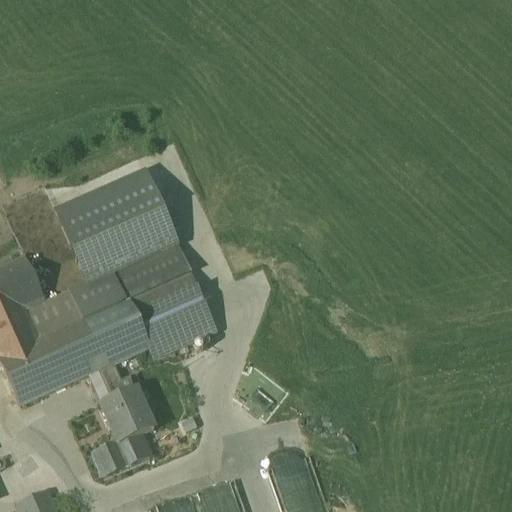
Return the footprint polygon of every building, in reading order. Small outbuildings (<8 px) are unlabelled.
[(146,182),(58,222),(87,287),(68,295),(71,300),(82,325),(128,304),(188,277),(146,182)] [(25,263),(0,274),(0,370),(19,412),(98,377),(113,370),(149,354),(150,353),(128,304),(82,325),(71,300),(39,314),(37,310),(45,307),(25,263)] [(188,277),(128,304),(150,353),(149,354),(154,365),(215,338),(188,277)] [(130,382),(121,386),(113,370),(98,377),(110,406),(100,410),(118,449),(94,460),(103,481),(148,461),(139,442),(153,435),(130,382)] [(280,480),(242,489),(246,511),(327,511),(326,505),(306,510),(302,495),(281,500),(277,485),(281,484),(280,480)] [(52,511),(47,498),(18,511),(52,511)]
